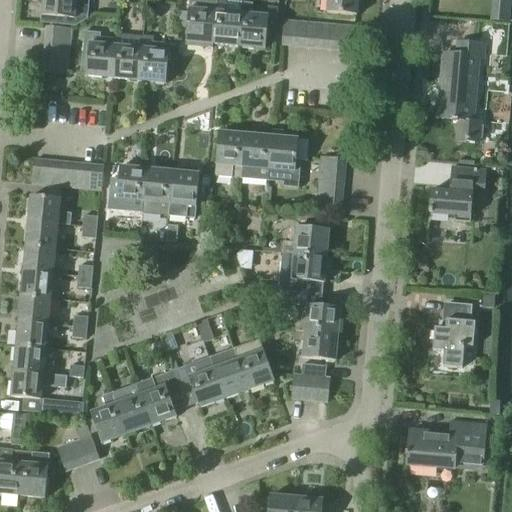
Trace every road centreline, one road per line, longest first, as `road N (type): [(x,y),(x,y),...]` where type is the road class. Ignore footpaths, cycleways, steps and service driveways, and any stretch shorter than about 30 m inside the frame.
road 1 (residential): [(339,438),(362,425),(372,398),(396,76)]
road 2 (residential): [(133,511),(339,438)]
road 3 (residential): [(275,82),(298,73),(396,76)]
